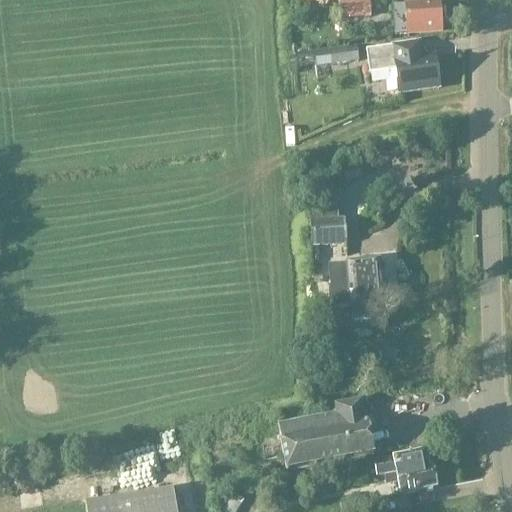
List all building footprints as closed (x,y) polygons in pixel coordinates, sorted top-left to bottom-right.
[(340,22),(369,19),(368,2),(339,5),(340,22)] [(440,33),(440,32),(443,29),(443,21),(439,19),(438,5),(392,8),(394,36),(440,33)] [(397,97),(439,91),(434,56),(421,58),(420,45),(365,53),(368,76),(393,72),(397,97)] [(313,70),(357,64),(355,48),(311,54),(313,70)] [(311,226),(314,249),(349,245),(347,222),(311,226)] [(369,307),(379,306),(380,306),(376,263),(345,266),(345,267),(327,268),(330,305),(348,303),(348,309),(352,309),(353,323),(370,321),(369,307)] [(339,389),(337,371),(322,374),(325,391),(339,389)] [(362,416),(360,402),(334,406),(336,415),(300,421),(301,426),(293,427),(292,422),(276,425),(279,440),(278,440),(283,470),(371,456),(366,426),(365,426),(364,416),(362,416)] [(433,490),(429,471),(427,471),(424,453),(372,463),(375,477),(394,473),(398,497),(433,490)] [(174,511),(171,492),(83,505),(83,511),(174,511)]
